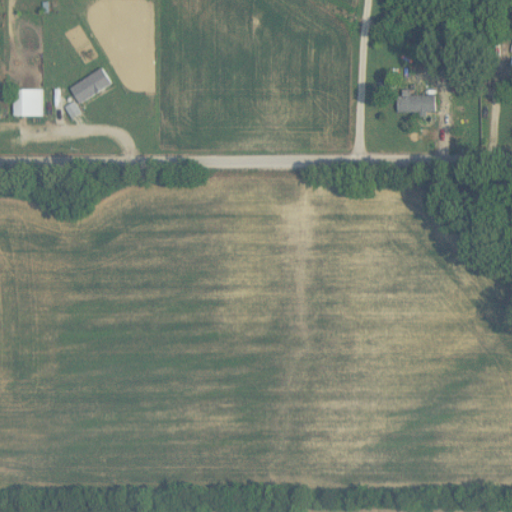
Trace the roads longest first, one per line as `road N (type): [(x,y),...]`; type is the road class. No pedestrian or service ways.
road 1 (residential): [(511,155),(0,154)]
road 2 (residential): [(359,157),(368,0)]
